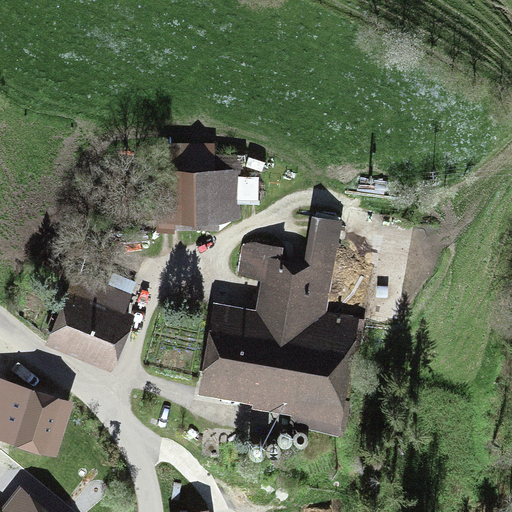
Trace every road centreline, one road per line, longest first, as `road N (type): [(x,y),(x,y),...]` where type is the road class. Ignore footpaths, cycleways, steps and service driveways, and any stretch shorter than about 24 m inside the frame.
road 1 (track): [(103,400),(130,354),(150,287),(179,261),(296,200),(434,214),(454,207),(511,156)]
road 2 (unclassified): [(0,317),(118,415),(133,437),(149,511)]
